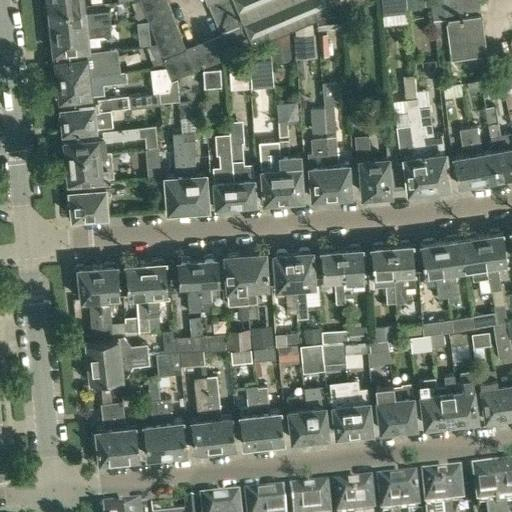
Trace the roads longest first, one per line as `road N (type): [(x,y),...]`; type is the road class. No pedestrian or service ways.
road 1 (residential): [(28,242),(511,201)]
road 2 (residential): [(52,490),(511,442)]
road 3 (tertiary): [(52,490),(28,242)]
road 4 (tertiary): [(28,242),(1,0)]
